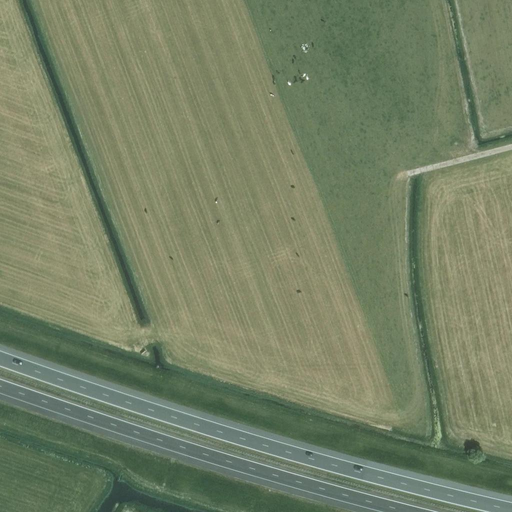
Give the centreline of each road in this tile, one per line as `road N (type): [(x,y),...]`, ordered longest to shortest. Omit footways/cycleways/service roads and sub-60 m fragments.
road 1 (motorway): [(511,510),(270,447),(0,358)]
road 2 (motorway): [(0,386),(409,511)]
